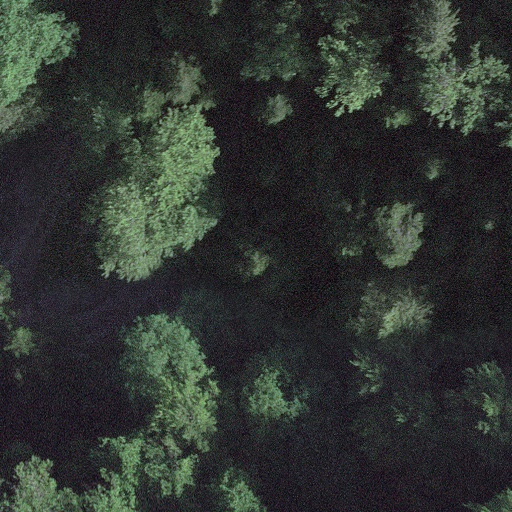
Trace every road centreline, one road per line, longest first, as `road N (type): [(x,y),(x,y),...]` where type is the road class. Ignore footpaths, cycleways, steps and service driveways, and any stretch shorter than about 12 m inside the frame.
road 1 (track): [(0,333),(79,318),(120,296),(159,257),(188,211),(215,140),(255,0)]
road 2 (track): [(0,284),(59,182),(99,0)]
